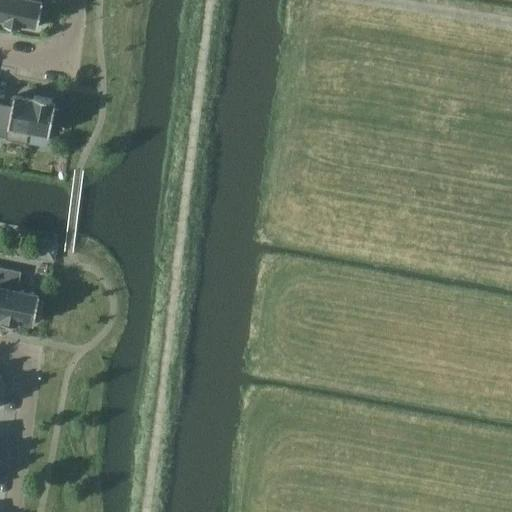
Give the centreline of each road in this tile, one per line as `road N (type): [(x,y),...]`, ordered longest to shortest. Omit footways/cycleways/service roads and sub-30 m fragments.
road 1 (residential): [(11,511),(30,356),(0,350)]
road 2 (track): [(511,25),(369,0)]
road 3 (residential): [(78,0),(69,65),(0,55)]
